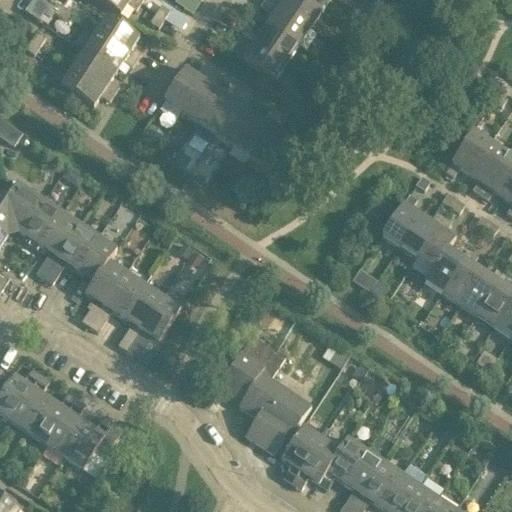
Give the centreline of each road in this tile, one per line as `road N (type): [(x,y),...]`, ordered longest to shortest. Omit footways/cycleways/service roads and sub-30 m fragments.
road 1 (residential): [(274,511),(228,484),(189,430),(58,335),(18,330),(0,348)]
road 2 (residential): [(215,0),(147,101)]
